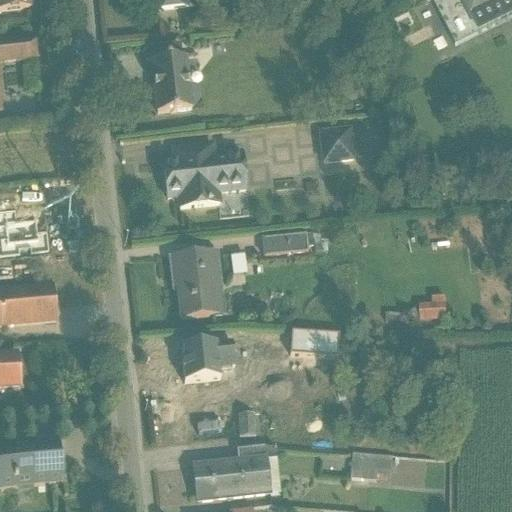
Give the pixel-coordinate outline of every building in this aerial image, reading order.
[(0,0),(0,15),(31,11),(29,0),(0,0)] [(147,0),(149,14),(187,11),(186,0),(147,0)] [(511,11),(511,0),(460,0),(472,23),(508,4),(511,11)] [(440,22),(413,37),(419,49),(447,33),(440,22)] [(0,66),(37,64),(36,42),(0,44),(0,117),(0,114),(0,66)] [(156,116),(192,112),(186,59),(150,63),(156,116)] [(336,170),(370,168),(368,139),(335,140),(336,170)] [(218,208),(217,198),(244,196),(241,156),(214,158),(213,145),(169,148),(170,162),(160,163),(163,204),(173,203),(174,212),(218,208)] [(279,260),(336,259),(335,242),(279,243),(279,260)] [(177,322),(223,316),(215,252),(169,259),(177,322)] [(0,323),(53,320),(51,285),(0,288),(0,323)] [(463,306),(436,306),(437,326),(463,325),(463,306)] [(180,390),(228,386),(225,347),(176,352),(180,390)] [(0,392),(18,392),(15,352),(0,353),(0,392)] [(253,422),(254,445),(268,445),(267,421),(253,422)] [(0,493),(60,487),(54,436),(0,441),(0,493)] [(193,505),(267,497),(263,456),(188,464),(193,505)] [(415,468),(415,482),(429,482),(429,468),(415,468)]
